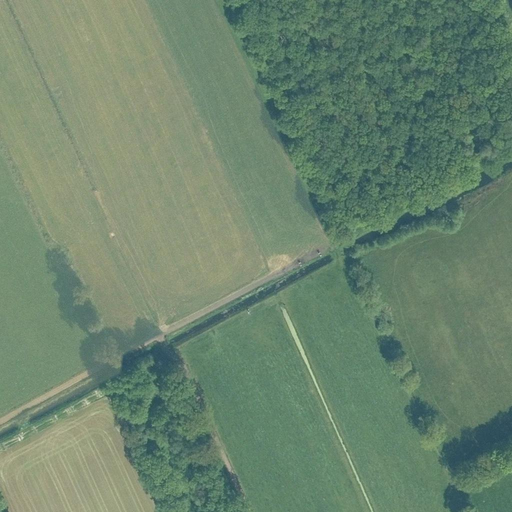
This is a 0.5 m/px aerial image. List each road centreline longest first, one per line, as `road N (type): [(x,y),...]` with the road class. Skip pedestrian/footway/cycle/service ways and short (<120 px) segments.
road 1 (track): [(0,420),(281,270)]
road 2 (track): [(158,335),(181,367),(246,511)]
